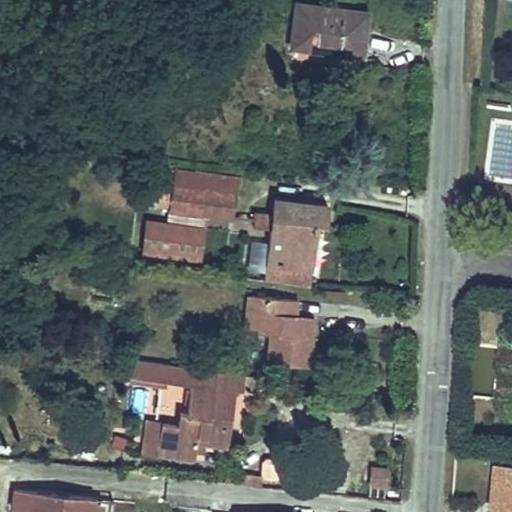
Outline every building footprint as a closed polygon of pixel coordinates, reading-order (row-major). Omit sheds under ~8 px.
[(302,5),(299,48),(364,53),(367,10),(302,5)] [(192,177),(191,191),(243,195),(244,182),(192,177)] [(243,195),(191,191),(188,225),(160,223),(157,257),(212,263),(217,218),(240,221),(243,195)] [(256,210),(255,223),(272,225),(268,262),(285,263),(286,256),(310,259),(316,202),(274,199),(272,211),(256,210)] [(248,297),(245,331),(269,334),(267,361),(307,366),(311,324),(288,321),(289,299),(248,297)] [(173,411),(172,419),(225,425),(229,393),(237,393),(239,375),(128,361),(126,381),(185,388),(182,411),(173,411)] [(225,425),(172,419),(171,428),(156,426),(153,447),(193,451),(193,445),(223,449),(225,425)] [(193,451),(153,447),(152,456),(191,461),(193,451)] [(368,463),(367,485),(389,487),(390,464),(368,463)] [(511,468),(504,468),(501,511),(511,511),(511,468)] [(87,511),(88,498),(10,491),(9,510),(11,511),(87,511)]
